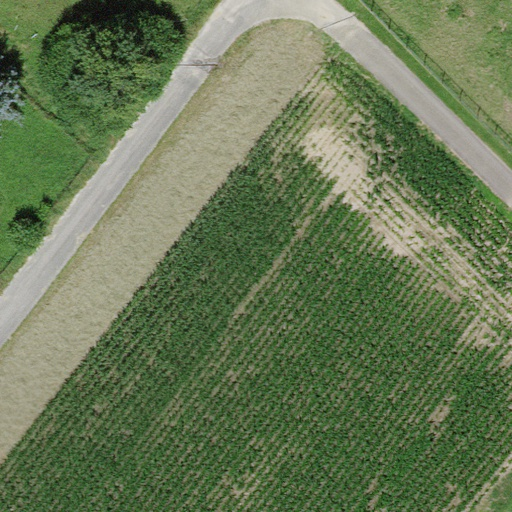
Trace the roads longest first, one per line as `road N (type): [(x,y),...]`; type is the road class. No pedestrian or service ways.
road 1 (track): [(0,314),(252,0)]
road 2 (track): [(511,192),(321,0)]
